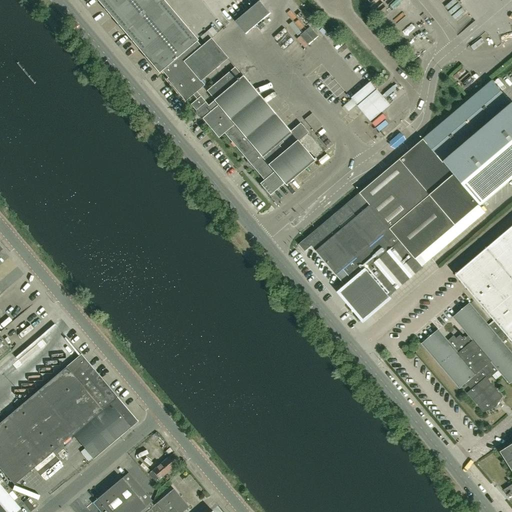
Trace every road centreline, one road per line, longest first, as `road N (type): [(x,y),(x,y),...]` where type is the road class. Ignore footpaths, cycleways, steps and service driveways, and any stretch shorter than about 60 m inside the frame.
road 1 (unclassified): [(488,511),(58,0)]
road 2 (unclassified): [(161,415),(0,224)]
road 3 (unclassified): [(46,511),(161,415)]
road 4 (unclassified): [(242,511),(161,415)]
